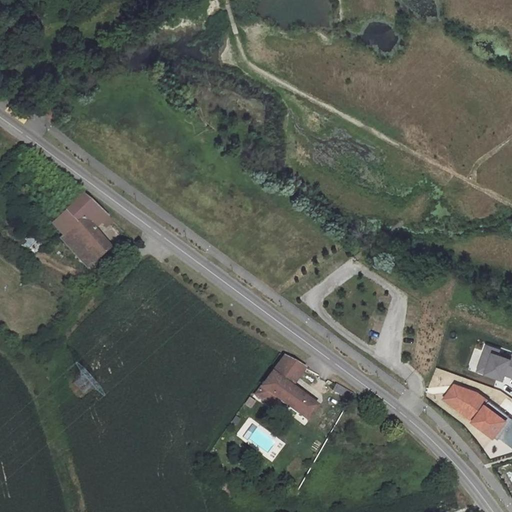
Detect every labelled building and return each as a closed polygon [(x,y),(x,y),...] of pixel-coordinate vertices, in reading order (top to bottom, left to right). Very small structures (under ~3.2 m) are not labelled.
[(51,108),(46,111),(50,118),(55,115),(51,108)] [(94,232),(106,220),(81,198),(51,225),(60,237),(58,240),(86,269),(109,244),(94,232)] [(29,236),(23,246),(36,254),(43,244),(29,236)] [(497,345),(483,341),(474,366),(500,375),(502,370),(511,373),(511,350),(509,350),(507,355),(495,350),(497,345)] [(302,366),(282,354),(259,387),(303,417),(314,403),(290,386),(302,366)] [(453,381),(448,389),(446,388),(438,402),(493,432),(505,411),(473,388),(453,381)] [(347,399),(350,393),(332,383),(329,388),(347,399)] [(505,411),(493,432),(498,435),(510,413),(505,411)] [(246,436),(267,451),(274,442),(253,427),(246,436)]
